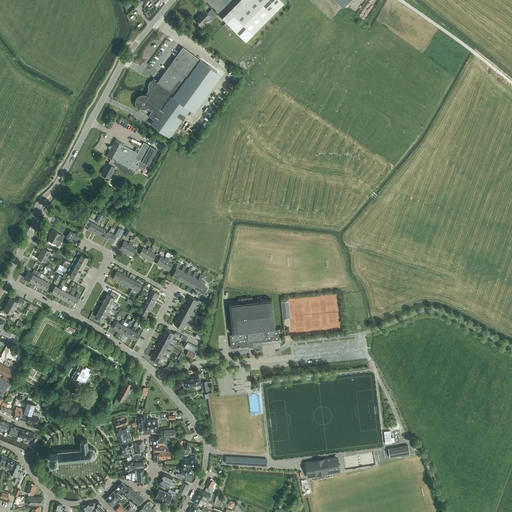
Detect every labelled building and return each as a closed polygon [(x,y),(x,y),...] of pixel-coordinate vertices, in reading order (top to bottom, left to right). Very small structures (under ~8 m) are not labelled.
[(281,0),(239,0),(222,18),(226,22),(246,41),(284,3),(281,0)] [(207,13),(204,10),(195,19),(201,26),(209,18),(211,20),(217,14),(211,9),(207,13)] [(231,27),(226,22),(223,25),(228,30),(231,27)] [(136,97),(137,98),(137,100),(136,101),(136,102),(136,104),(137,105),(137,106),(138,107),(139,108),(138,110),(139,108),(153,118),(155,116),(156,117),(151,124),(170,138),(217,72),(183,47),(158,82),(155,82),(154,77),(153,77),(154,79),(153,80),(151,80),(150,81),(149,82),(149,83),(148,85),(148,86),(148,89),(148,90),(147,91),(147,93),(146,94),(145,94),(144,95),(141,96),(140,96),(138,97),(138,98),(136,97)] [(110,150),(107,156),(111,158),(109,161),(114,163),(118,166),(120,168),(122,170),(123,170),(124,171),(127,172),(129,173),(133,173),(135,169),(137,171),(139,167),(144,169),(146,165),(139,161),(142,162),(148,165),(157,149),(150,146),(143,142),(140,149),(137,147),(135,151),(119,143),(120,142),(116,139),(112,146),(109,147),(110,150)] [(108,163),(107,163),(101,174),(109,178),(115,167),(113,166),(114,163),(109,161),(108,163)] [(94,233),(98,225),(91,222),(87,229),(91,232),(91,231),(94,233)] [(104,229),(98,225),(94,233),(96,234),(96,235),(100,236),(104,229)] [(110,232),(104,229),(100,236),(103,238),(104,238),(106,239),(110,232)] [(49,240),(48,242),(54,245),(55,243),(58,244),(63,236),(60,234),(53,230),(51,233),(52,234),(49,240)] [(75,233),(70,230),(66,237),(71,240),(75,233)] [(117,236),(110,232),(106,239),(109,241),(112,243),(117,236)] [(120,249),(122,251),(126,253),(131,243),(129,242),(128,245),(126,244),(127,242),(124,240),(120,249)] [(131,243),(126,253),(129,255),(130,255),(132,256),(136,249),(132,247),(133,244),(131,243)] [(145,258),(151,248),(149,247),(147,250),(143,247),(139,254),(142,256),(145,258)] [(43,248),(37,258),(46,263),(49,258),(47,257),(50,251),(43,248)] [(153,249),(151,248),(145,258),(149,260),(152,261),(156,254),(151,252),(153,249)] [(61,259),(63,255),(54,250),(52,253),(55,254),(54,255),(61,259)] [(81,255),(79,259),(78,260),(85,263),(88,258),(82,254),(82,253),(78,251),(77,253),(81,255)] [(165,259),(160,257),(156,263),(159,265),(159,266),(162,268),(165,263),(168,257),(170,253),(167,252),(165,256),(166,256),(165,259)] [(78,261),(76,264),(75,265),(82,269),(85,263),(78,260),(79,259),(75,257),(74,259),(78,261)] [(169,271),(173,264),(168,261),(170,258),(168,257),(165,263),(162,268),(166,270),(166,269),(169,271)] [(75,265),(76,264),(72,262),(71,264),(75,266),(73,270),(72,271),(79,274),(82,269),(75,265)] [(172,276),(178,279),(182,270),(181,270),(178,268),(180,263),(178,262),(176,267),(177,267),(172,276)] [(188,273),(187,273),(185,272),(183,271),(186,266),(184,265),(181,270),(182,270),(178,279),(183,282),(188,273)] [(24,277),(29,281),(33,274),(34,274),(36,270),(34,269),(32,273),(28,271),(28,269),(26,268),(23,273),(25,275),(24,277)] [(72,271),(73,270),(69,268),(68,270),(72,272),(69,276),(76,280),(79,274),(72,271)] [(183,282),(189,285),(194,276),(192,276),(189,274),(192,269),(189,268),(187,273),(188,273),(183,282)] [(116,280),(119,282),(123,274),(117,271),(112,278),(116,281),(116,280)] [(194,276),(189,285),(194,288),(199,279),(198,279),(195,277),(197,273),(195,271),(192,276),(194,276)] [(33,274),(29,281),(35,283),(39,276),(39,277),(41,273),(39,272),(37,276),(34,274),(33,274)] [(122,283),(125,285),(129,278),(123,274),(119,282),(122,283)] [(199,279),(194,288),(200,291),(200,292),(204,294),(207,288),(203,286),(205,283),(200,280),(203,276),(200,274),(198,279),(199,279)] [(43,279),(39,277),(39,276),(35,283),(40,286),(44,279),(45,280),(47,276),(45,275),(43,279)] [(44,279),(40,286),(46,289),(49,283),(50,283),(52,279),(50,278),(48,281),(45,280),(44,279)] [(129,287),(132,288),(136,281),(129,278),(125,285),(129,287)] [(136,281),(132,288),(134,290),(138,292),(142,285),(136,281)] [(51,292),(57,295),(61,288),(61,289),(63,285),(61,284),(59,288),(55,285),(51,292)] [(61,288),(57,295),(63,298),(66,291),(67,292),(69,288),(67,287),(65,291),(61,289),(61,288)] [(72,294),(72,295),(74,291),(72,290),(70,293),(67,292),(66,291),(63,298),(68,301),(72,294)] [(152,290),(148,296),(155,300),(157,298),(159,294),(152,290)] [(108,294),(105,299),(111,303),(111,304),(115,306),(117,307),(118,305),(116,304),(112,302),(114,297),(117,299),(118,295),(111,291),(109,295),(108,294)] [(76,296),(72,295),(72,294),(68,301),(73,304),(75,301),(77,303),(80,299),(78,298),(80,294),(78,293),(76,296)] [(148,296),(145,303),(153,307),(155,303),(154,303),(155,300),(148,296)] [(195,306),(195,305),(197,302),(202,304),(203,302),(198,299),(198,300),(189,296),(186,301),(195,306)] [(7,303),(15,307),(17,304),(20,305),(21,303),(23,304),(25,300),(19,297),(17,301),(10,297),(7,303)] [(233,334),(229,335),(231,348),(240,347),(253,345),(253,342),(279,339),(278,329),(275,330),(272,299),(253,301),(252,297),(238,298),(238,303),(229,304),(233,334)] [(105,299),(102,305),(108,308),(108,309),(112,311),(115,313),(116,311),(113,309),(109,307),(111,304),(111,303),(105,299)] [(200,307),(195,305),(195,306),(186,301),(183,307),(192,312),(192,311),(194,307),(199,310),(200,307)] [(283,318),(290,318),(289,301),(281,302),(283,318)] [(13,311),(15,307),(7,303),(4,309),(6,310),(5,311),(9,313),(10,312),(12,313),(14,314),(13,316),(17,317),(19,314),(13,311)] [(145,303),(141,309),(149,313),(150,310),(151,311),(153,307),(145,303)] [(106,313),(108,309),(108,308),(102,305),(99,310),(105,314),(105,315),(109,317),(111,318),(112,316),(106,313)] [(197,313),(192,311),(192,312),(183,307),(180,313),(189,317),(189,316),(191,313),(196,315),(197,313)] [(149,313),(141,309),(138,316),(146,320),(148,316),(147,316),(149,313)] [(103,318),(105,315),(105,314),(99,310),(96,316),(102,320),(106,322),(107,320),(103,318)] [(194,319),(189,316),(189,317),(180,313),(177,318),(186,323),(186,322),(188,319),(193,321),(194,319)] [(191,324),(186,322),(186,323),(177,318),(174,324),(183,329),(185,324),(190,327),(191,324)] [(113,327),(118,331),(124,320),(123,319),(121,323),(116,321),(113,327)] [(118,331),(124,334),(130,323),(128,322),(126,326),(123,324),(125,321),(124,320),(118,331)] [(124,334),(129,337),(135,326),(134,325),(132,329),(128,327),(130,324),(130,323),(124,334)] [(135,326),(129,337),(135,340),(139,333),(141,330),(139,328),(138,332),(134,330),(136,327),(135,326)] [(0,333),(2,334),(9,338),(11,333),(6,330),(4,329),(2,328),(0,327),(0,333)] [(166,329),(163,335),(171,339),(172,338),(174,335),(178,337),(179,335),(175,332),(174,333),(166,329)] [(171,339),(163,335),(160,340),(168,345),(169,344),(171,340),(175,343),(176,340),(172,338),(171,339)] [(173,346),(169,344),(168,345),(160,340),(157,346),(165,350),(166,349),(168,346),(172,348),(173,346)] [(162,356),(163,355),(165,352),(169,354),(170,352),(166,349),(165,350),(157,346),(154,351),(162,356)] [(167,357),(163,355),(162,356),(154,351),(151,357),(153,359),(152,361),(160,366),(161,362),(160,361),(162,357),(166,360),(167,357)] [(0,393),(0,394),(2,391),(4,392),(10,382),(12,378),(16,372),(0,362),(0,393)] [(90,368),(86,365),(86,366),(82,364),(73,378),(77,381),(81,383),(85,385),(93,370),(89,368),(90,368)] [(107,374),(99,369),(97,373),(99,375),(101,377),(102,376),(105,378),(107,374)] [(108,386),(113,377),(109,375),(104,383),(108,386)] [(198,375),(184,378),(186,388),(200,384),(198,375)] [(132,387),(134,385),(126,381),(117,399),(123,402),(127,392),(129,393),(132,387)] [(207,381),(202,382),(204,391),(209,390),(208,389),(210,389),(209,386),(212,385),(211,381),(207,382),(207,381)] [(33,411),(35,404),(26,401),(21,419),(26,420),(37,423),(39,417),(40,413),(33,411)] [(1,404),(0,406),(0,410),(10,416),(12,410),(6,407),(7,404),(3,402),(1,404)] [(14,409),(12,416),(21,419),(23,411),(22,411),(22,408),(16,407),(15,409),(14,409)] [(125,419),(124,417),(116,420),(116,422),(114,422),(115,427),(128,424),(127,418),(125,419)] [(157,420),(147,420),(147,418),(145,418),(145,421),(145,430),(158,430),(157,420)] [(16,436),(19,428),(11,424),(7,433),(16,436)] [(121,444),(132,441),(127,425),(116,429),(118,436),(121,444)] [(35,444),(38,436),(34,435),(34,433),(20,428),(18,436),(32,440),(31,443),(35,444)] [(154,445),(165,446),(166,445),(166,439),(170,439),(170,438),(175,438),(174,434),(175,434),(175,429),(164,430),(164,435),(164,437),(153,437),(154,443),(153,444),(153,445),(154,445)] [(87,440),(80,440),(81,449),(57,451),(57,450),(56,450),(53,450),(53,453),(49,453),(50,461),(57,460),(57,463),(58,463),(58,462),(63,461),(63,463),(64,463),(64,461),(67,461),(67,463),(68,463),(68,461),(71,460),(71,462),(73,462),(72,460),(76,460),(77,462),(78,462),(78,460),(81,459),(81,461),(82,461),(82,459),(86,459),(86,461),(87,461),(87,459),(91,459),(91,460),(92,460),(92,458),(94,457),(95,458),(94,457),(96,454),(97,455),(97,454),(96,454),(96,451),(96,450),(95,451),(94,449),(94,448),(94,447),(93,448),(90,448),(90,447),(90,448),(88,448),(87,440)] [(142,441),(134,442),(135,452),(143,451),(142,441)] [(128,446),(128,444),(121,445),(123,454),(130,452),(134,451),(132,445),(128,446)] [(410,454),(408,445),(388,448),(390,458),(410,454)] [(7,458),(1,455),(0,458),(0,465),(2,466),(1,469),(3,470),(5,466),(10,468),(11,467),(12,467),(12,466),(13,466),(15,461),(8,458),(7,458)] [(183,458),(182,466),(186,467),(188,467),(195,467),(195,458),(196,457),(190,456),(190,459),(183,458)] [(267,459),(254,458),(226,456),(225,463),(253,465),(267,466),(267,459)] [(339,471),(337,458),(306,463),(308,476),(339,471)] [(125,463),(126,471),(133,469),(133,468),(144,467),(143,461),(133,463),(133,462),(130,462),(128,461),(127,461),(126,462),(125,463)] [(19,470),(21,465),(16,463),(11,475),(17,477),(14,482),(15,482),(15,483),(16,484),(18,478),(21,471),(19,470)] [(185,474),(186,474),(186,467),(182,466),(182,467),(179,467),(178,468),(178,470),(179,472),(180,472),(179,474),(176,473),(176,476),(181,478),(185,479),(185,474)] [(133,469),(126,471),(127,480),(137,478),(136,472),(138,471),(138,468),(136,469),(133,469)] [(136,472),(137,478),(137,482),(145,481),(144,468),(138,468),(138,471),(136,472)] [(164,473),(161,479),(170,483),(173,484),(174,482),(172,482),(171,481),(173,477),(164,473)] [(170,483),(161,479),(159,484),(168,488),(169,485),(172,486),(173,484),(170,483)] [(29,494),(28,496),(32,497),(32,495),(33,495),(36,487),(35,486),(35,484),(29,482),(26,493),(29,494)] [(144,500),(142,499),(143,498),(128,487),(122,482),(118,486),(118,485),(117,487),(113,491),(117,494),(118,493),(119,493),(120,494),(122,491),(123,492),(124,491),(140,505),(144,500)] [(180,487),(186,490),(188,485),(183,482),(180,487)] [(183,495),(186,490),(180,487),(178,493),(183,495)] [(167,492),(159,489),(155,498),(168,503),(172,494),(174,495),(176,492),(169,489),(167,492)] [(196,496),(204,500),(207,502),(210,496),(207,494),(208,494),(200,490),(196,496)] [(117,495),(113,491),(105,499),(113,507),(123,497),(120,494),(119,493),(117,495)] [(32,497),(28,496),(28,504),(43,505),(44,497),(32,497)] [(201,507),(204,500),(196,496),(193,502),(201,507)] [(95,507),(96,508),(91,511),(101,511),(106,508),(99,501),(97,502),(97,505),(95,507)] [(88,511),(92,510),(92,509),(94,506),(95,507),(97,505),(97,502),(94,502),(87,504),(82,505),(83,511),(88,511)] [(62,511),(62,510),(63,507),(61,507),(62,504),(57,503),(54,511),(63,511),(61,511),(62,511)] [(140,510),(141,511),(153,511),(155,511),(146,503),(140,510)]
